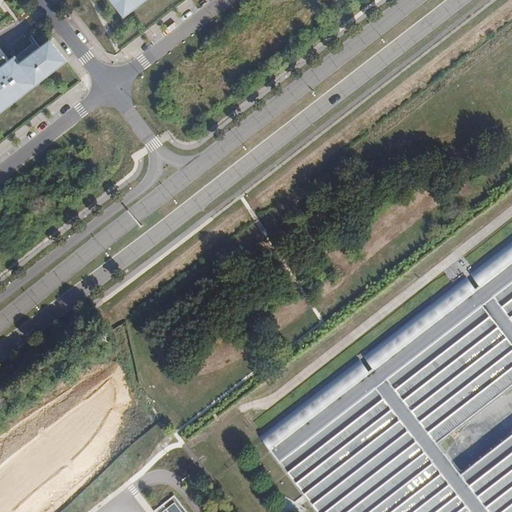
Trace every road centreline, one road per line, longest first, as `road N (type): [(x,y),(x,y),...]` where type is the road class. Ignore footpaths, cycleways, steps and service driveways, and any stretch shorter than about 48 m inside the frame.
road 1 (secondary): [(0,358),(463,0)]
road 2 (secondary): [(411,0),(196,166)]
road 3 (secondary): [(196,166),(0,325)]
road 4 (residential): [(160,157),(147,184),(0,295)]
road 5 (residential): [(109,89),(223,0)]
road 6 (residential): [(0,172),(109,89)]
